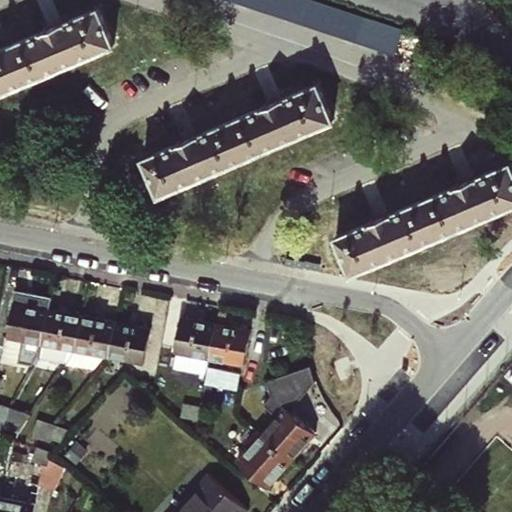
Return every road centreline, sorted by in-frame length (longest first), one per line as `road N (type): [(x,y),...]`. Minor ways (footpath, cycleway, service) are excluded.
road 1 (residential): [(83,252),(105,131),(285,47)]
road 2 (residential): [(261,285),(278,219),(291,205),(474,125)]
road 3 (tertiary): [(459,340),(309,511)]
road 4 (residential): [(261,285),(403,314),(459,340)]
road 5 (residential): [(285,47),(474,125)]
road 6 (residential): [(83,252),(261,285)]
road 7 (residential): [(142,0),(285,47)]
